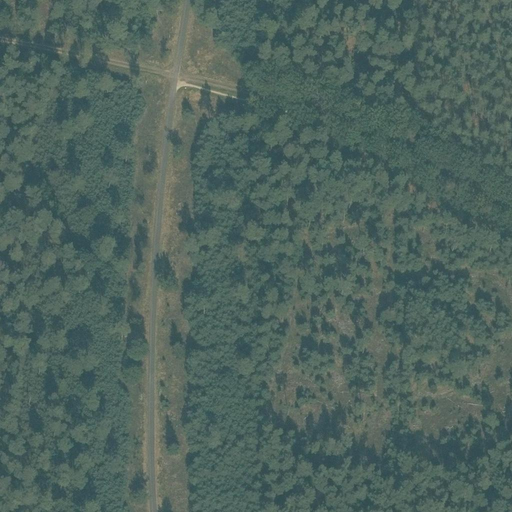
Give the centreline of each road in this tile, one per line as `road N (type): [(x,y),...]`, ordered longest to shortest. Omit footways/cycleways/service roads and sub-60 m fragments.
road 1 (track): [(174,76),(310,110),(419,154)]
road 2 (track): [(174,76),(0,40)]
road 3 (track): [(420,0),(419,154)]
